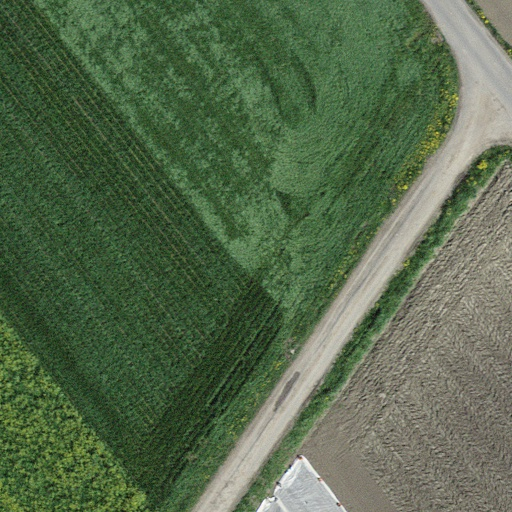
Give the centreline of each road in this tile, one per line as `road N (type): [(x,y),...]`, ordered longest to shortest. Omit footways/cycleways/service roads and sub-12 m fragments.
road 1 (track): [(210,511),(497,84)]
road 2 (track): [(432,0),(511,102)]
